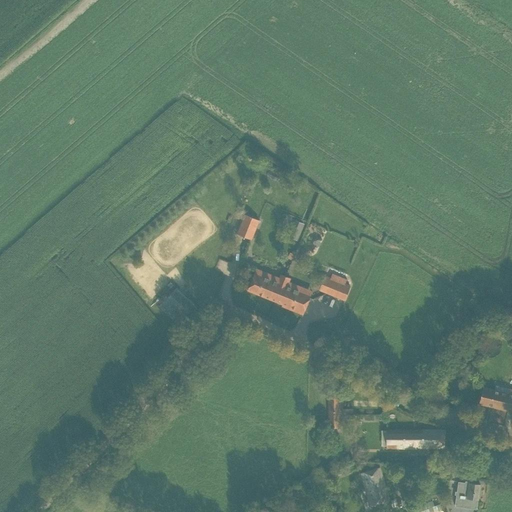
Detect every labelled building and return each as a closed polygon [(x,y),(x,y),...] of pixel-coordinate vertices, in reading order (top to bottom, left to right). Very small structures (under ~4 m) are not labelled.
[(237,235),(252,240),(259,220),(245,215),(237,235)] [(299,234),(292,231),(289,237),(297,240),(299,234)] [(275,302),(285,277),(281,275),(279,279),(256,269),(247,291),(275,302)] [(303,313),(312,292),(288,282),(290,279),(285,277),(275,302),(303,313)] [(324,292),(344,301),(350,287),(330,279),(324,292)] [(158,304),(177,322),(192,305),(173,287),(158,304)] [(495,334),(511,342),(511,341),(511,331),(499,325),(495,334)] [(478,404),(511,412),(511,390),(510,390),(509,394),(482,387),(478,404)] [(338,425),(338,409),(339,390),(328,390),(328,428),(338,428),(338,425)] [(338,425),(342,425),(342,415),(353,415),(353,409),(338,409),(338,425)] [(444,449),(444,430),(386,430),(386,449),(444,449)] [(379,468),(361,473),(371,506),(388,501),(379,468)] [(478,500),(480,485),(460,482),(458,482),(454,505),(455,505),(455,506),(476,509),(476,508),(478,500)] [(415,504),(416,511),(441,511),(439,499),(415,504)]
